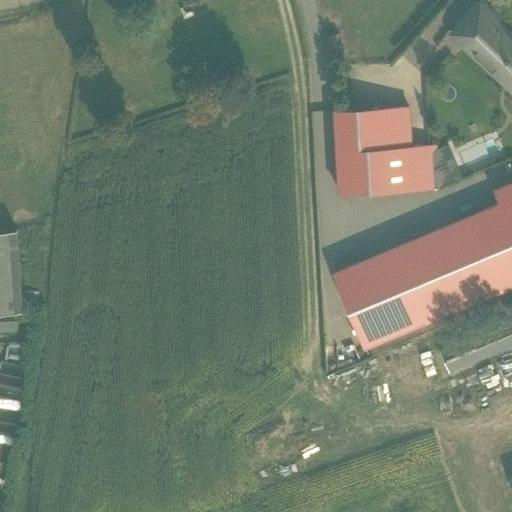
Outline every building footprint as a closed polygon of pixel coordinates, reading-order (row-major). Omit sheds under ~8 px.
[(479,6),(453,34),(468,48),(469,46),(508,84),(511,79),(511,43),(491,23),(494,20),(479,6)] [(409,107),(334,111),(338,192),(438,187),(435,145),(411,147),(409,107)] [(511,184),(511,197),(334,273),(365,347),(511,285),(511,183),(511,184)] [(0,231),(0,312),(23,311),(18,230),(0,231)] [(439,349),(449,374),(511,347),(511,327),(505,312),(454,333),(457,341),(439,349)]
